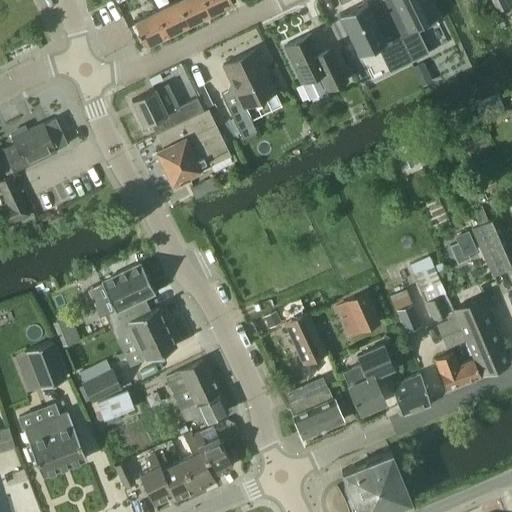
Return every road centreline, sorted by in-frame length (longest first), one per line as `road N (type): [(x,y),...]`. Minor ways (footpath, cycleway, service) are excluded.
road 1 (unclassified): [(281,477),(254,396),(205,294),(172,256),(123,172),(79,71)]
road 2 (unclassified): [(281,477),(511,379)]
road 3 (residential): [(79,71),(124,72),(287,0)]
